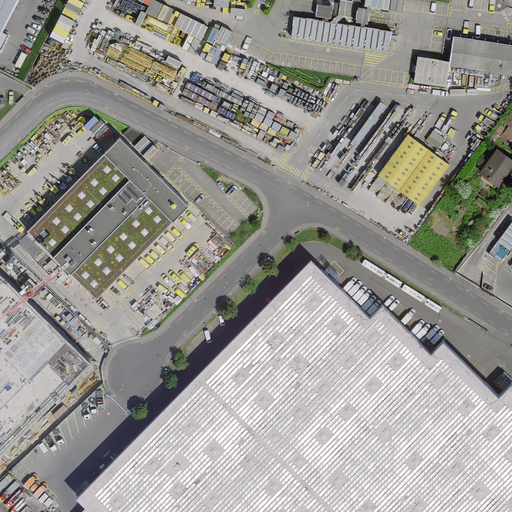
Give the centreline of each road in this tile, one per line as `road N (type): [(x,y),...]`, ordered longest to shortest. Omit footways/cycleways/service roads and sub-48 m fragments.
road 1 (unclassified): [(0,145),(46,97),(89,92),(305,201)]
road 2 (unclassified): [(305,201),(511,328)]
road 3 (unclassified): [(305,201),(137,371)]
